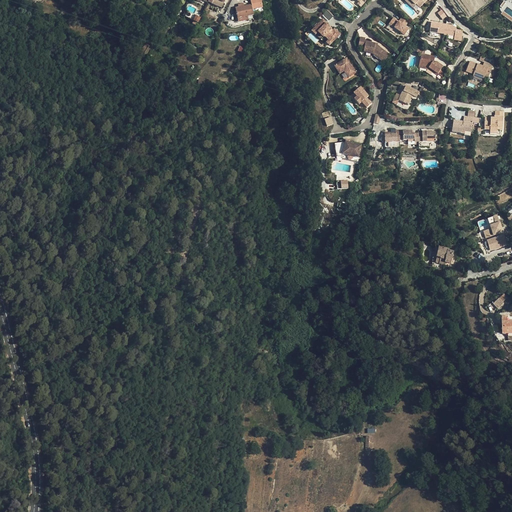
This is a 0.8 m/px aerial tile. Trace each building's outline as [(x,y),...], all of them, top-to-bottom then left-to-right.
[(261,0),(250,0),(251,4),(235,8),(238,21),(243,20),(242,17),(253,15),(253,13),(263,11),(261,0)] [(62,14),(66,8),(63,5),(58,10),(62,14)] [(441,11),(445,17),(449,15),(445,9),(441,11)] [(331,17),(325,12),(321,17),(327,22),(331,17)] [(393,18),(389,24),(394,28),(401,33),(404,36),(409,29),(393,18)] [(433,20),(431,29),(445,32),(447,22),(433,20)] [(321,21),(310,34),(320,42),(322,39),(327,43),(326,44),(329,47),(337,38),(334,36),(337,33),(333,30),(332,31),(324,25),(325,24),(321,21)] [(454,24),(447,22),(445,32),(445,33),(456,35),(455,39),(463,40),(464,34),(457,32),(458,28),(458,27),(454,26),(454,24)] [(367,40),(364,51),(373,53),(384,62),(390,54),(376,43),(367,40)] [(433,61),(434,60),(434,56),(424,54),(421,54),(419,66),(428,68),(437,74),(443,67),(435,61),(434,62),(433,61)] [(349,58),(337,67),(341,72),(345,69),(347,71),(352,78),(360,72),(349,58)] [(482,66),(480,65),(480,66),(478,65),(478,64),(470,61),(466,71),(473,74),(472,77),(483,81),(484,76),(486,72),(490,73),(493,65),(484,62),(482,66)] [(437,74),(428,68),(419,66),(418,68),(427,69),(426,72),(430,75),(431,72),(436,76),(437,74)] [(359,104),(362,102),(367,108),(372,103),(367,97),(369,95),(361,85),(353,92),(356,95),(353,98),(359,104)] [(418,95),(419,92),(406,86),(401,96),(398,101),(408,105),(413,96),(416,98),(418,95)] [(419,92),(418,95),(423,97),(426,89),(421,87),(419,92)] [(392,103),(396,105),(398,101),(401,96),(396,93),(392,103)] [(495,117),(494,117),(494,118),(491,118),(485,118),(484,129),(490,129),(490,133),(497,134),(497,129),(502,129),(503,112),(496,111),(495,117)] [(463,121),(463,123),(460,123),(461,121),(454,120),(452,132),(460,133),(461,131),(470,133),(473,118),(464,116),(463,121)] [(402,131),(403,141),(408,140),(408,144),(414,144),(414,142),(419,142),(419,147),(429,146),(429,141),(435,141),(435,132),(426,132),(426,131),(422,131),(422,133),(414,133),(412,133),(412,131),(412,130),(402,131)] [(400,142),(400,134),(397,134),(397,133),(391,133),(391,134),(391,135),(389,135),(388,134),(385,134),(385,143),(400,142)] [(344,142),(332,145),(335,158),(341,157),(342,155),(357,159),(360,146),(344,142)] [(483,231),(486,239),(504,231),(497,214),(487,218),(491,228),(483,231)] [(503,233),(487,240),(491,251),(508,245),(503,233)] [(439,248),(437,257),(439,258),(439,259),(440,260),(439,263),(454,266),(457,253),(447,251),(447,249),(439,248)] [(504,303),(503,302),(499,299),(493,304),(498,309),(504,303)] [(511,321),(507,322),(502,322),(502,327),(502,332),(502,334),(507,333),(507,331),(511,331),(511,321)]
